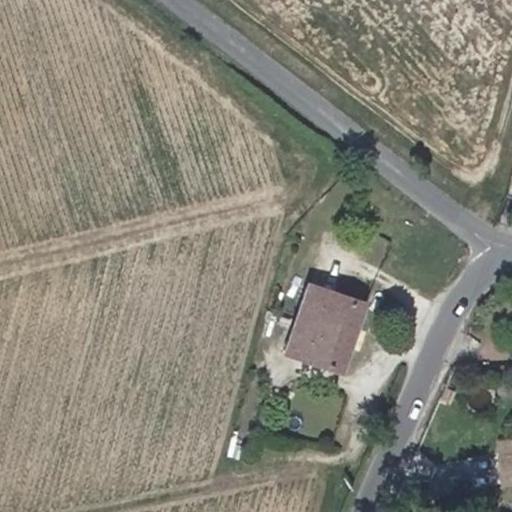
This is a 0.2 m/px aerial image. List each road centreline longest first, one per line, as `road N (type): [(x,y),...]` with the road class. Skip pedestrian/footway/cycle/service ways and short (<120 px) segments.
road 1 (track): [(0,265),(294,189),(215,439),(214,474)]
road 2 (track): [(441,337),(394,351),(379,376),(362,448),(345,458),(288,457),(46,511)]
road 3 (tertiary): [(499,255),(195,0)]
road 4 (tertiary): [(370,511),(450,314),(499,255)]
road 5 (track): [(511,104),(487,196),(488,246)]
